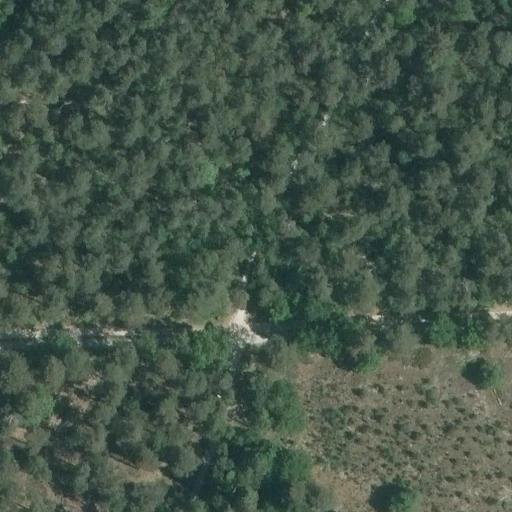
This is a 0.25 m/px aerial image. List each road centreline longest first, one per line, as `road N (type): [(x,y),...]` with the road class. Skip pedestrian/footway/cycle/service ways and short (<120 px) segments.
road 1 (track): [(237,328),(511,314)]
road 2 (track): [(0,335),(237,328)]
